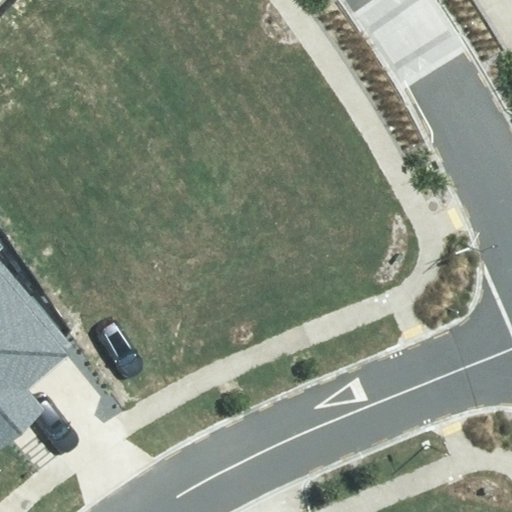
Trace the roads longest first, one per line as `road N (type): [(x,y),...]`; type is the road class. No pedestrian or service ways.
road 1 (residential): [(157,511),(253,456),(511,349)]
road 2 (residential): [(399,0),(447,65),(511,187)]
